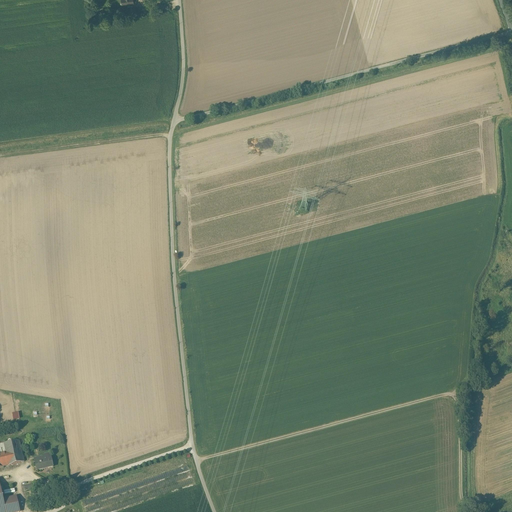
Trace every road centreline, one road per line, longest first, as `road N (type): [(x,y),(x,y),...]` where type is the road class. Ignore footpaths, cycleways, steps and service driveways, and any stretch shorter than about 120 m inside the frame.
road 1 (unclassified): [(174,118),(511,28)]
road 2 (unclassified): [(196,460),(174,290),(174,118)]
road 3 (unclassified): [(196,460),(464,390)]
road 4 (unclassified): [(464,390),(458,487),(467,511)]
